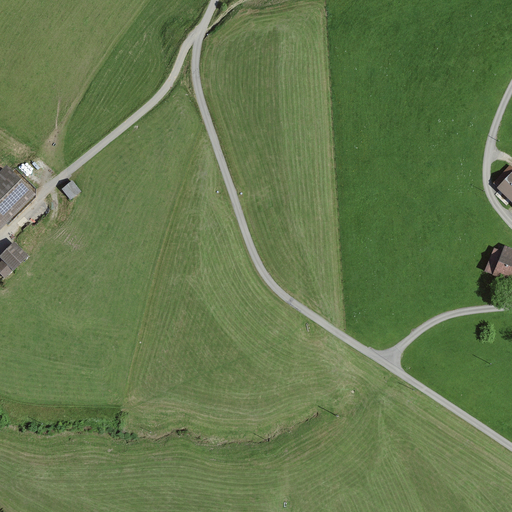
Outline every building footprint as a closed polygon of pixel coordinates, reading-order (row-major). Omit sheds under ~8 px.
[(511,202),(511,169),(508,166),(492,184),(511,202)] [(0,177),(0,222),(29,194),(6,171),(0,177)] [(69,199),(79,191),(71,182),(61,190),(69,199)] [(0,272),(3,276),(11,268),(24,255),(13,245),(1,257),(3,260),(0,263),(0,272)] [(492,275),(511,282),(511,250),(503,247),(499,256),(492,275)]
